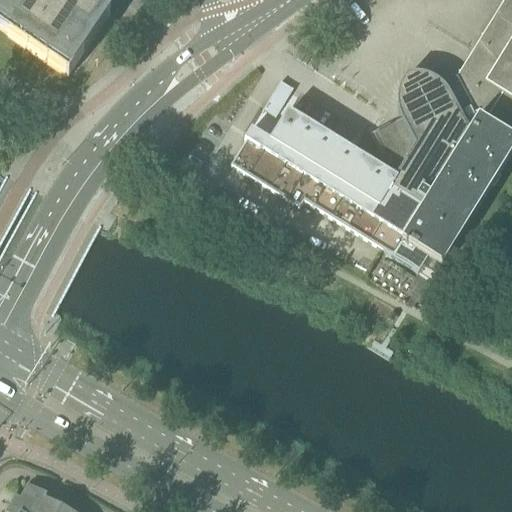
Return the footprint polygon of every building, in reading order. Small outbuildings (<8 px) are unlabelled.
[(0,32),(68,79),(109,18),(90,4),(92,0),(2,0),(0,3),(0,32)] [(511,0),(505,0),(456,80),(446,74),(444,79),(443,79),(439,86),(436,83),(433,81),(430,80),(426,79),(423,78),(419,77),(415,77),(411,77),(408,77),(405,80),(403,83),(402,86),(400,89),(399,92),(398,96),(398,99),(397,103),(397,106),(398,110),(398,113),(399,117),(400,120),(402,123),(395,126),(396,127),(374,138),(389,166),(384,174),(288,114),(270,143),(251,132),(244,143),(246,144),(230,169),(299,212),(303,205),(418,276),(428,259),(442,268),(511,155),(511,0)] [(274,122),(290,95),(292,92),(280,84),(261,115),(274,122)] [(462,281),(459,279),(453,275),(447,285),(453,289),(456,291),(462,281)] [(68,511),(45,500),(48,495),(28,485),(21,498),(16,495),(7,511),(68,511)]
